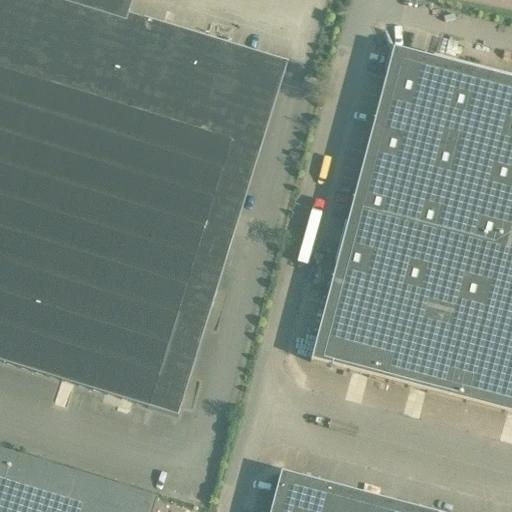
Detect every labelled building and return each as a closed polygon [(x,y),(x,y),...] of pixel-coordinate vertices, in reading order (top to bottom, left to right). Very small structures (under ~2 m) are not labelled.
[(70,0),(0,0),(0,364),(176,419),(286,67),(127,18),(70,0)] [(70,0),(127,18),(132,0),(70,0)] [(511,416),(511,81),(393,50),(310,363),(511,416)] [(316,80),(305,77),(302,86),(313,90),(316,80)] [(0,511),(155,511),(159,500),(0,451),(0,511)] [(424,511),(280,474),(270,511),(424,511)]
